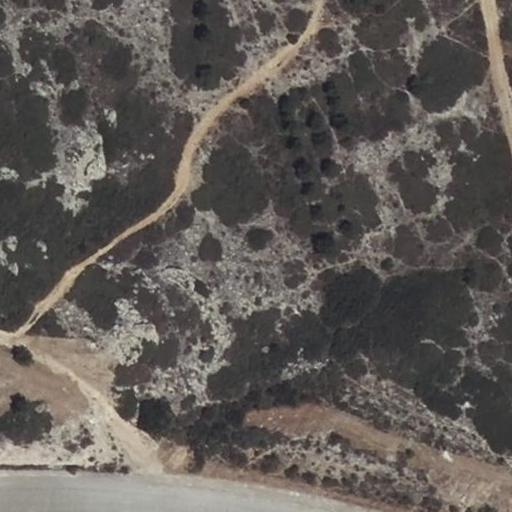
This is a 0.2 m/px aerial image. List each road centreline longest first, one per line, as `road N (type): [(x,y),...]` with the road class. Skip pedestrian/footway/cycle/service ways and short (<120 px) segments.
road 1 (unclassified): [(0,490),(163,495),(275,511)]
road 2 (track): [(104,409),(0,325)]
